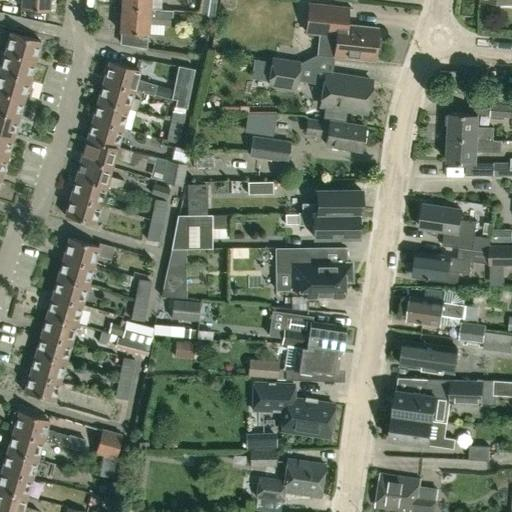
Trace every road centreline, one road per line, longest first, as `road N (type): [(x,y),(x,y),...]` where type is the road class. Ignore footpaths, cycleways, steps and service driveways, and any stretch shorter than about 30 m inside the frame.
road 1 (residential): [(346,511),(401,127),(430,36)]
road 2 (residential): [(0,284),(17,228),(40,201),(82,55),(75,0)]
